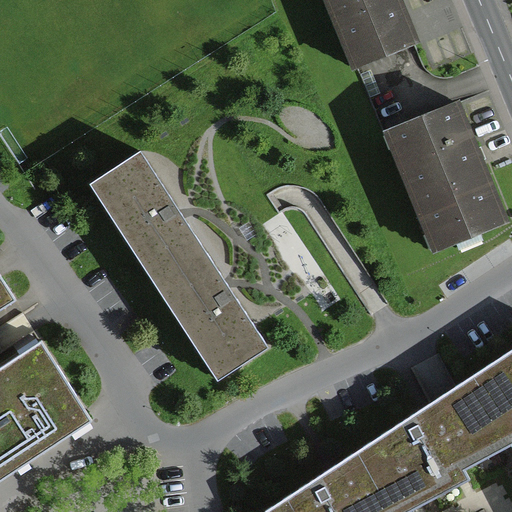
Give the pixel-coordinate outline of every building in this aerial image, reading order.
[(411,0),(339,0),(364,63),(426,38),(411,0)] [(511,205),(467,96),(388,129),(396,149),(400,147),(427,212),(421,215),(435,248),(511,216),(511,205)] [(270,343),(146,151),(89,188),(130,252),(178,325),(213,380),(270,343)] [(0,309),(15,300),(0,276),(0,309)] [(0,482),(92,423),(41,344),(0,370),(0,482)] [(511,360),(446,405),(332,479),(282,511),(424,511),(469,488),(465,479),(511,454),(511,360)]
